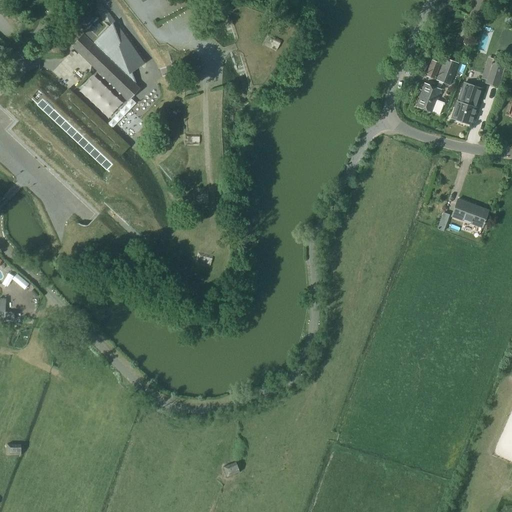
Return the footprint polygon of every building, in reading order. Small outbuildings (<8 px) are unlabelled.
[(474,0),(468,16),(480,21),(488,0),(474,0)] [(104,5),(103,5),(110,24),(93,44),(102,53),(107,49),(117,58),(112,62),(121,71),(125,67),(131,72),(145,63),(104,5)] [(267,34),(262,45),(276,52),(281,42),(267,34)] [(117,58),(107,49),(102,53),(93,44),(83,35),(72,46),(128,100),(139,89),(132,73),(131,72),(125,67),(121,71),(112,62),(117,58)] [(432,113),(437,100),(441,90),(440,89),(442,83),(449,85),(458,63),(444,58),(436,80),(439,81),(436,88),(424,83),(415,107),(432,113)] [(494,59),(493,59),(486,83),(497,87),(505,63),(504,62),(504,64),(493,61),(494,59)] [(432,60),(425,76),(434,80),(440,63),(432,60)] [(97,215),(90,223),(89,224),(128,227),(102,202),(114,177),(108,171),(116,162),(105,151),(100,157),(41,101),(49,93),(37,83),(27,95),(26,94),(23,97),(4,109),(4,110),(3,110),(5,111),(6,113),(8,114),(16,121),(10,128),(9,128),(9,129),(8,129),(7,130),(8,131),(10,132),(11,133),(19,140),(19,141),(20,141),(27,149),(28,150),(36,157),(37,158),(45,165),(46,166),(54,173),(55,174),(62,182),(63,183),(63,182),(71,190),(72,191),(80,198),(81,199),(89,206),(90,207),(98,214),(97,215)] [(458,102),(457,102),(452,118),(470,124),(476,108),(482,89),(464,83),(458,102)] [(86,113),(91,106),(67,88),(61,96),(69,102),(73,98),(77,101),(74,105),(86,113)] [(200,134),(184,134),(184,145),(199,146),(200,134)] [(167,176),(164,173),(159,167),(170,190),(175,186),(174,184),(167,176)] [(208,191),(190,192),(191,205),(208,203),(208,191)] [(488,211),(457,199),(451,217),(482,228),(488,211)] [(443,213),(442,214),(437,229),(443,231),(449,215),(443,213)] [(213,256),(198,252),(195,264),(210,268),(213,256)] [(26,288),(31,282),(17,273),(13,279),(26,288)] [(0,318),(11,319),(11,312),(6,312),(7,298),(0,297),(0,318)] [(20,455),(20,451),(20,444),(6,444),(6,455),(20,455)] [(223,467),(226,475),(227,477),(239,472),(236,462),(223,467)]
